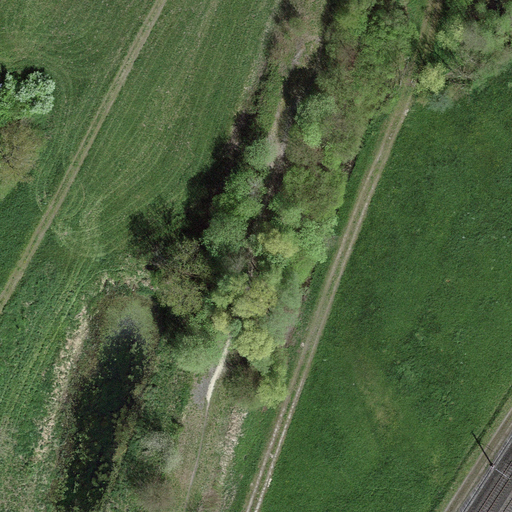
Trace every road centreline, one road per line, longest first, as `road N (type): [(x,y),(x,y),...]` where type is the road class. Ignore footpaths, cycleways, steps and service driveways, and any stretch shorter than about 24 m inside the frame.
road 1 (track): [(438,0),(420,80),(258,511)]
road 2 (track): [(0,305),(167,0)]
